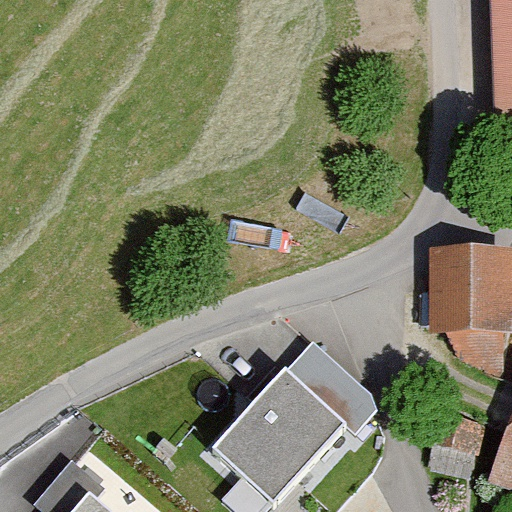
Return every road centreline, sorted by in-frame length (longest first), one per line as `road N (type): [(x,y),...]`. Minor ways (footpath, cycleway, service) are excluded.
road 1 (residential): [(0,433),(140,351),(361,269)]
road 2 (residential): [(361,269),(424,511)]
road 3 (residential): [(449,223),(444,0)]
